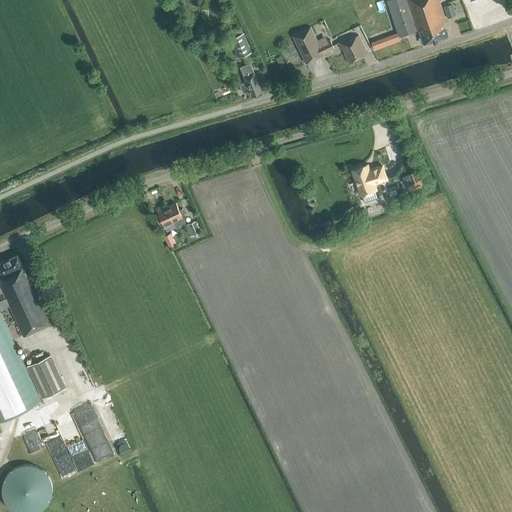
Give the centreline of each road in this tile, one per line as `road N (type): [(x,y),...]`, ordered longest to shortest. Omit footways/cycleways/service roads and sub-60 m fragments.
road 1 (residential): [(0,251),(146,183),(511,72)]
road 2 (unclassified): [(254,101),(511,22)]
